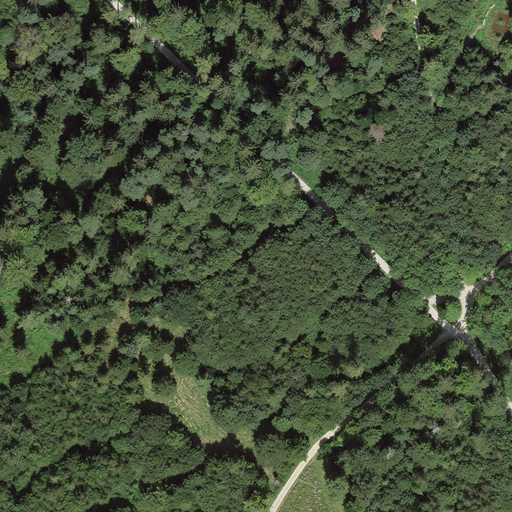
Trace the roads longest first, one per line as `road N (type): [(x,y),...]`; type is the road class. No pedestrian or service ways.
road 1 (track): [(109,0),(454,331)]
road 2 (track): [(414,0),(462,298)]
road 3 (track): [(270,511),(315,444),(454,331)]
